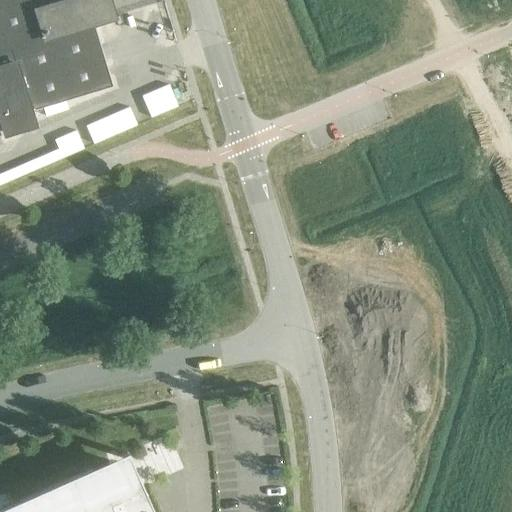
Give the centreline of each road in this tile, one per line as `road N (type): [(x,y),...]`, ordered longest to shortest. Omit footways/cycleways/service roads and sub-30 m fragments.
road 1 (unclassified): [(0,402),(299,343)]
road 2 (unclassified): [(242,147),(461,54)]
road 3 (unknown): [(125,0),(134,87),(122,99),(0,145)]
road 4 (unclassified): [(299,343),(242,147)]
road 5 (unclassified): [(299,343),(322,434),(327,511)]
road 6 (unclassified): [(242,147),(200,0)]
